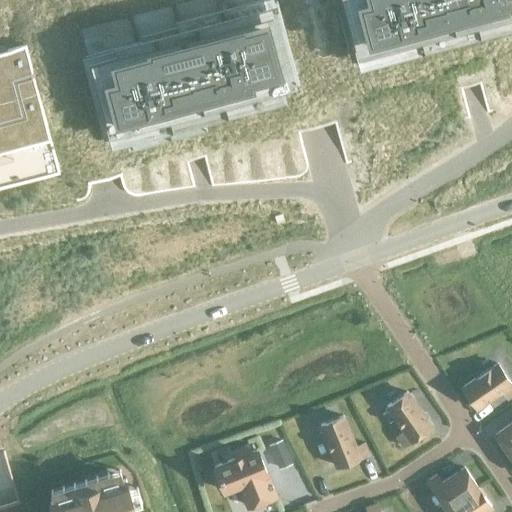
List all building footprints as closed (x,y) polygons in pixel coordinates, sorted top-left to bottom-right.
[(511,0),(205,0),(16,49),(38,127),(94,111),(103,154),(166,138),(172,165),(284,135),(278,114),(307,107),(311,130),(443,93),(440,85),(461,79),(459,76),(471,73),(463,36),(486,26),(485,22),(511,14),(511,0)] [(0,188),(58,173),(50,140),(38,98),(33,77),(25,46),(0,52),(0,188)] [(407,279),(383,290),(392,311),(417,299),(407,279)] [(408,307),(397,313),(410,336),(420,330),(408,307)] [(511,386),(496,364),(462,388),(476,408),(502,390),(507,399),(511,395),(511,386)] [(406,392),(386,406),(404,432),(395,438),(401,447),(430,427),(406,392)] [(511,411),(511,422),(494,435),(508,455),(511,451),(511,410),(511,411)] [(342,416),(319,425),(336,466),(368,453),(364,443),(355,447),(342,416)] [(44,445),(67,439),(64,429),(41,435),(44,445)] [(281,441),(269,446),(279,468),(290,463),(281,441)] [(234,458),(213,467),(223,491),(238,485),(247,506),(275,495),(256,449),(251,452),(248,445),(232,452),(234,458)] [(435,475),(426,481),(445,509),(477,488),(463,468),(441,484),(435,475)] [(52,500),(49,501),(52,511),(135,511),(133,504),(125,478),(121,479),(52,500)] [(477,488),(445,509),(447,511),(484,511),(490,508),(477,488)] [(367,511),(378,511),(375,503),(365,507),(367,511)]
